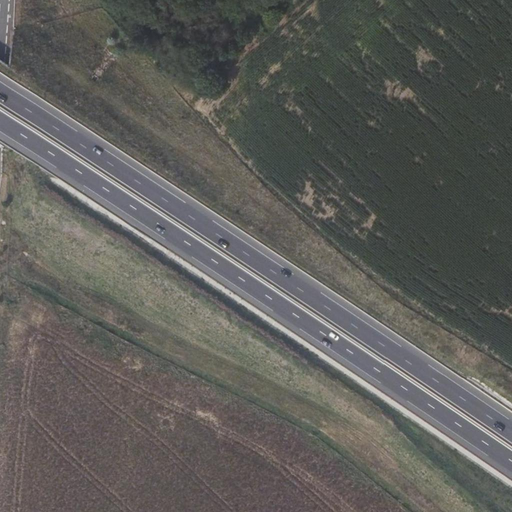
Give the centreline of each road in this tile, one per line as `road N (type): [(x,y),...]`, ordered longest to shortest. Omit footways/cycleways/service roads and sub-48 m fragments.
road 1 (motorway): [(0,119),(511,464)]
road 2 (motorway): [(511,433),(0,89)]
